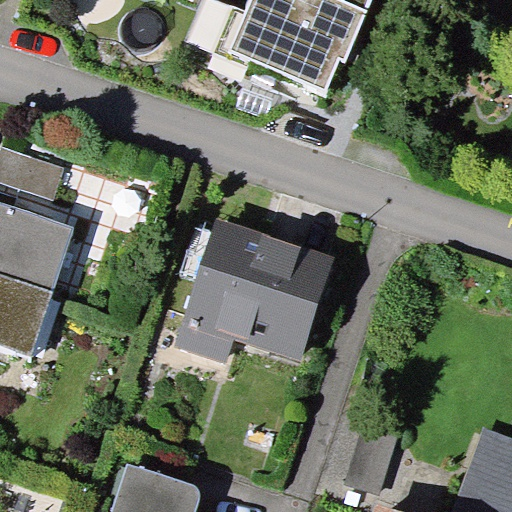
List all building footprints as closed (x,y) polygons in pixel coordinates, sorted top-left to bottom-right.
[(370,21),(318,0),(264,0),(238,66),(336,105),(370,21)] [(326,0),(382,25),(393,0),(326,0)] [(81,236),(0,208),(0,351),(37,364),(81,236)] [(346,270),(219,229),(187,325),(314,366),(346,270)] [(398,430),(362,419),(342,484),(378,495),(398,430)] [(511,511),(511,437),(483,428),(452,511),(511,511)] [(213,511),(219,495),(133,471),(121,511),(213,511)] [(405,511),(375,502),(371,511),(405,511)]
